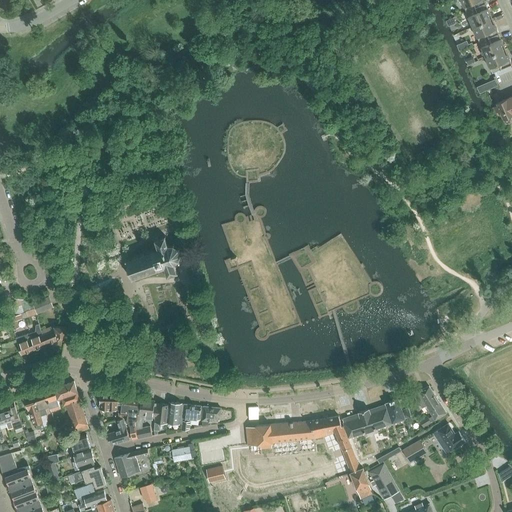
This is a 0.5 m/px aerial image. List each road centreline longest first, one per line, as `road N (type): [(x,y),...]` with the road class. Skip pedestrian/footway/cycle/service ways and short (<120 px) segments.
road 1 (residential): [(238,401),(332,393),(427,362)]
road 2 (residential): [(498,511),(485,455),(427,362)]
road 3 (residential): [(80,372),(238,401)]
road 4 (residential): [(103,451),(239,422),(238,401)]
